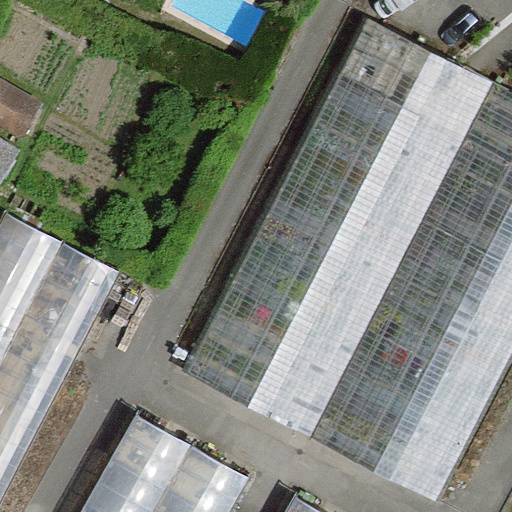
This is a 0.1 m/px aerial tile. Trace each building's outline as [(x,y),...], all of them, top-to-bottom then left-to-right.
[(191,369),(311,431),(492,78),(372,17),(191,369)] [(311,431),(437,495),(511,348),(511,88),(492,78),(311,431)] [(41,105),(0,81),(0,118),(25,133),(41,105)] [(17,148),(0,138),(0,177),(0,178),(17,148)] [(0,511),(5,511),(126,279),(3,216),(0,221),(0,511)] [(229,511),(248,481),(140,419),(85,511),(229,511)] [(314,511),(297,502),(291,511),(314,511)]
